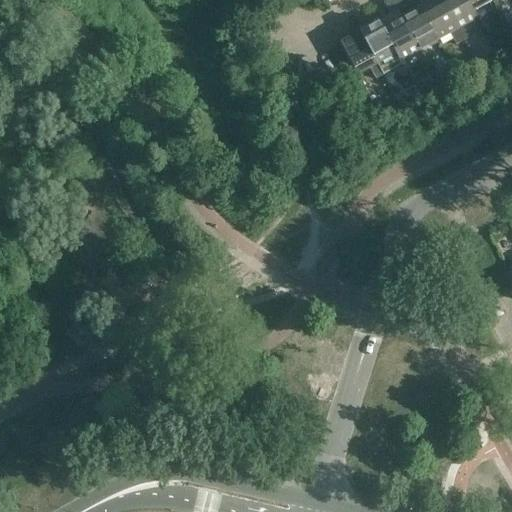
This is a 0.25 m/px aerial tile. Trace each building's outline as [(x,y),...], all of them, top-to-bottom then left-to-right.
[(390,0),(382,4),(389,17),(397,13),(390,0)] [(400,0),(390,0),(397,13),(405,8),(400,0)] [(439,0),(434,0),(419,9),(440,46),(442,45),(439,39),(448,34),(455,46),(462,42),(439,0)] [(439,0),(462,42),(470,37),(464,26),(475,20),(476,20),(476,19),(475,17),(472,12),(471,12),(464,0),(439,0)] [(464,0),(471,12),(472,12),(475,17),(477,16),(474,11),(491,2),(489,0),(464,0)] [(419,9),(400,19),(418,51),(435,42),(438,47),(440,46),(419,9)] [(400,19),(382,29),(381,29),(395,54),(394,54),(402,67),(405,65),(402,60),(418,51),(400,19)] [(377,22),(358,32),(382,76),(389,72),(383,60),(394,54),(395,54),(381,29),(382,29),(378,21),(377,22)] [(338,43),(348,61),(356,76),(368,69),(374,80),(382,76),(358,32),(338,43)] [(413,88),(403,93),(406,99),(416,93),(413,88)]
